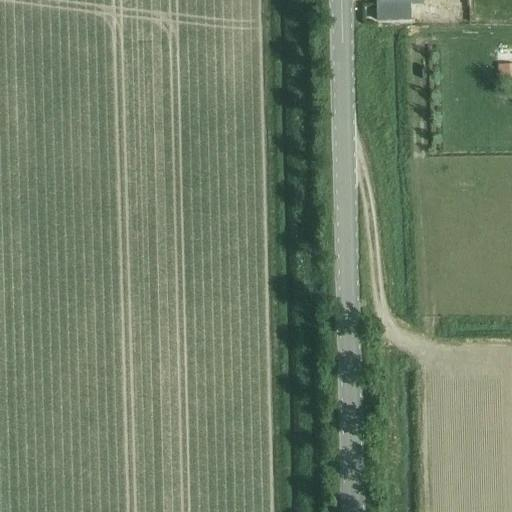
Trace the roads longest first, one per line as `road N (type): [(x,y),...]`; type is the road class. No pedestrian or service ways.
road 1 (tertiary): [(353,511),(340,0)]
road 2 (track): [(417,343),(396,338),(383,323),(366,196),(343,142)]
